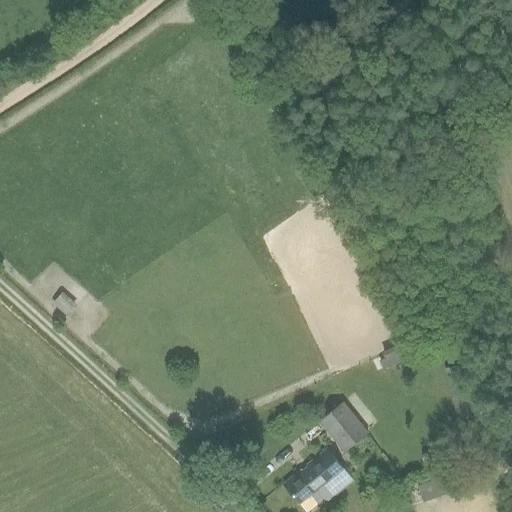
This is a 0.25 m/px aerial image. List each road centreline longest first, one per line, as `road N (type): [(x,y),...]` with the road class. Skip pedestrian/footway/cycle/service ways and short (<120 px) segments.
road 1 (track): [(0,285),(235,497),(260,477)]
road 2 (track): [(0,103),(150,0)]
